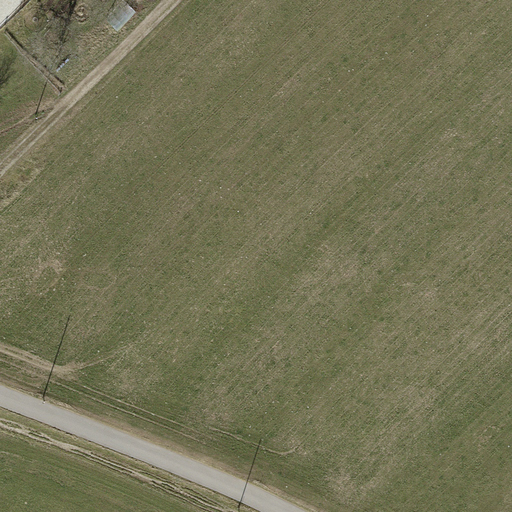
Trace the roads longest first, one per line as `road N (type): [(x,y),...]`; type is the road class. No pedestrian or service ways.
road 1 (tertiary): [(282,511),(0,393)]
road 2 (track): [(0,176),(180,0)]
